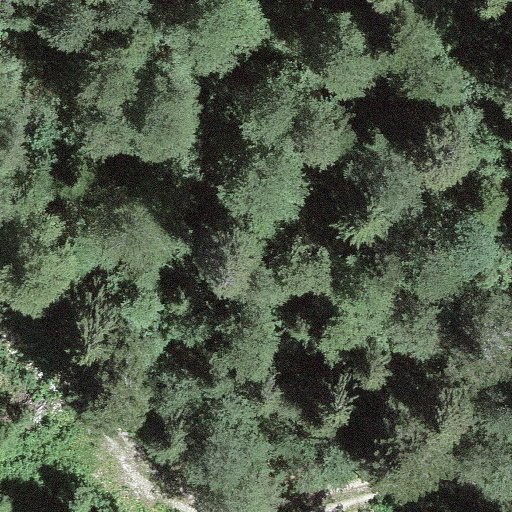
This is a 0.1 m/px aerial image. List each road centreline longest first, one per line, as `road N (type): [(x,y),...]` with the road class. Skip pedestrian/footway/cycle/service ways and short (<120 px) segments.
road 1 (track): [(239,511),(200,507),(124,448),(0,275)]
road 2 (track): [(511,474),(395,478),(290,511)]
